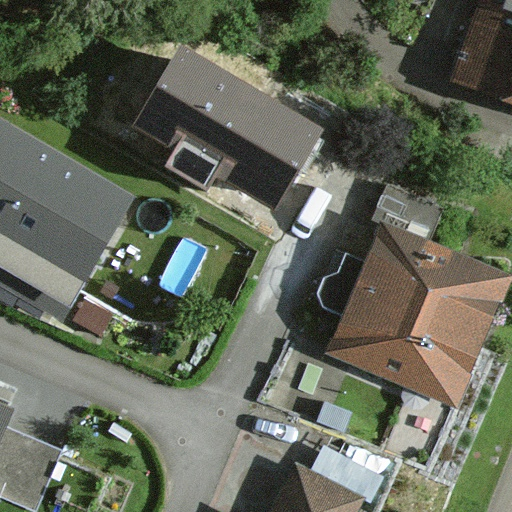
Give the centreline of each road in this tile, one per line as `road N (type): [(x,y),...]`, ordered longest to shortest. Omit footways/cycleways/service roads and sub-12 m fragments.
road 1 (residential): [(222,431),(0,340)]
road 2 (residential): [(222,431),(316,230)]
road 3 (unknown): [(316,230),(375,83)]
